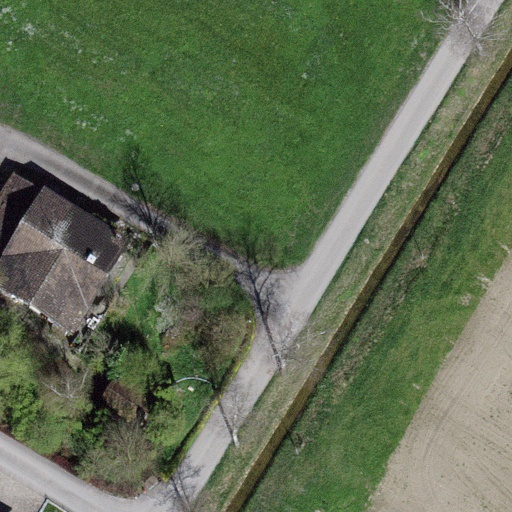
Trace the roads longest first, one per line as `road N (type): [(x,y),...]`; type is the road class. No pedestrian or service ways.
road 1 (track): [(168,511),(493,0)]
road 2 (track): [(299,308),(0,134)]
